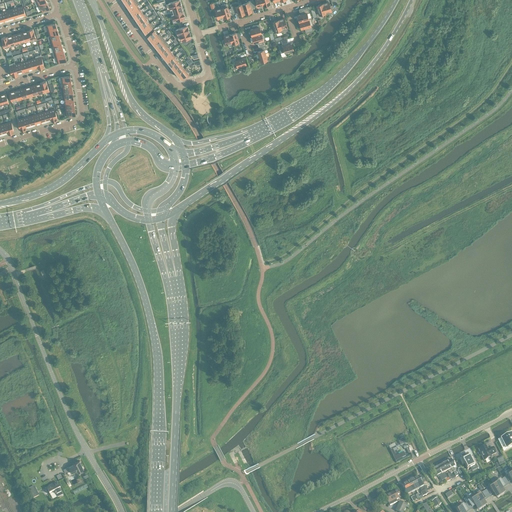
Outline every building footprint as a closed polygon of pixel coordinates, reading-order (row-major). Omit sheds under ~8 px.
[(135,0),(134,1),(127,6),(130,10),(137,5),(140,4),(137,0),(135,0)] [(179,0),(178,0),(169,3),(170,9),(181,6),(179,0)] [(252,0),(248,1),(248,2),(242,4),(245,13),(251,11),(251,8),(256,7),(253,0),(252,0)] [(49,7),(47,2),(39,6),(41,11),(49,7)] [(329,2),(323,4),(325,13),(334,10),(332,5),(330,6),(329,2)] [(224,17),(230,15),(226,3),(220,5),(221,8),(224,17)] [(238,12),(238,15),(245,13),(242,4),(236,6),(236,5),(231,7),(233,13),(238,12)] [(317,15),(325,13),(323,4),(317,5),(318,11),(316,11),(317,15)] [(133,15),(140,10),(137,5),(130,10),(133,15)] [(26,15),(23,6),(17,8),(20,17),(26,15)] [(181,6),(170,9),(172,15),(183,11),(183,9),(182,9),(181,6)] [(300,14),(298,15),(300,22),(309,19),(307,13),(309,13),(308,7),(302,9),(303,11),(300,12),(300,14)] [(221,8),(215,10),(218,19),(224,17),(221,8)] [(133,15),(136,19),(143,14),(140,10),(133,15)] [(183,11),(172,15),(174,21),(185,17),(184,14),(184,12),(183,12),(183,11)] [(143,14),(136,19),(139,24),(147,19),(149,17),(146,13),(143,14)] [(282,31),(288,30),(284,18),(278,20),(282,31)] [(311,18),(309,19),(300,22),(301,28),(304,28),(306,33),(313,30),(311,25),(313,25),(311,18)] [(147,19),(139,24),(142,28),(150,23),(147,19)] [(278,20),(272,22),(275,31),(276,33),(276,34),(282,32),(282,31),(278,20)] [(152,22),(150,23),(142,28),(145,33),(155,26),(152,22)] [(55,23),(47,25),(48,31),(57,28),(55,23)] [(253,29),(250,29),(252,36),(261,33),(259,27),(260,27),(259,24),(252,26),(253,29)] [(187,26),(176,29),(178,34),(189,31),(187,26)] [(31,42),(36,41),(33,29),(27,30),(30,40),(31,42)] [(154,30),(147,36),(151,40),(158,34),(154,30)] [(189,31),(178,34),(178,35),(180,34),(182,40),(191,37),(189,31)] [(236,32),(230,34),(233,43),(232,43),(233,46),(239,44),(238,38),(240,38),(239,32),(236,33),(236,32)] [(158,34),(151,40),(154,44),(161,39),(163,37),(160,33),(158,34)] [(264,33),(261,33),(252,36),(254,42),(257,42),(258,44),(264,42),(264,39),(265,39),(264,33)] [(225,40),(222,40),(224,46),(232,43),(233,43),(230,34),(224,36),(225,40)] [(1,38),(4,48),(10,46),(7,36),(1,38)] [(7,36),(10,46),(15,45),(12,36),(7,37),(7,36)] [(161,39),(154,44),(157,49),(164,43),(166,41),(163,37),(161,39)] [(293,50),(291,43),(287,45),(287,43),(288,43),(287,38),(284,39),(282,40),(281,40),(282,44),(278,45),(281,53),(285,51),(285,52),(293,50)] [(166,41),(157,49),(161,53),(168,47),(170,46),(166,41)] [(62,44),(53,46),(51,47),(52,52),(63,49),(62,44)] [(264,50),(267,49),(265,45),(258,47),(259,50),(260,49),(261,51),(258,51),(258,54),(256,54),(257,58),(259,57),(261,61),(267,59),(264,50)] [(168,47),(161,53),(164,57),(171,51),(168,47)] [(54,57),(65,54),(63,49),(52,52),(54,57)] [(167,61),(174,56),(171,51),(164,57),(167,61)] [(66,60),(65,54),(54,57),(56,63),(65,60),(66,60)] [(176,54),(167,61),(171,65),(178,60),(180,58),(176,54)] [(35,56),(36,58),(39,68),(44,67),(41,55),(35,56)] [(39,68),(36,58),(31,60),(33,69),(38,68),(39,68)] [(178,60),(171,65),(174,70),(181,64),(183,63),(180,58),(178,60)] [(244,58),(236,60),(236,58),(231,59),(233,68),(238,67),(238,66),(246,64),(244,58)] [(9,64),(13,76),(18,74),(15,64),(14,62),(9,64)] [(174,70),(176,73),(177,74),(184,68),(181,64),(174,70)] [(186,67),(184,68),(177,74),(181,78),(193,75),(186,67)] [(49,91),(46,81),(41,82),(44,92),(49,91)] [(10,92),(12,102),(18,100),(15,91),(10,92)] [(8,103),(6,94),(0,95),(3,104),(8,103)] [(54,109),(49,110),(52,120),(57,119),(54,109)] [(49,110),(44,112),(47,121),(51,120),(52,121),(52,120),(49,110)] [(23,118),(18,120),(21,130),(26,128),(23,118)] [(11,122),(5,123),(9,134),(14,132),(11,122)] [(5,123),(0,125),(3,134),(8,133),(8,134),(9,134),(5,123)] [(504,437),(498,440),(501,446),(504,445),(505,449),(511,445),(511,434),(509,437),(505,438),(504,437)] [(488,450),(486,446),(479,450),(485,461),(492,457),(491,456),(496,453),(493,447),(489,449),(490,450),(488,450)] [(460,459),(463,465),(465,464),(468,469),(477,465),(473,456),(472,456),(473,456),(470,458),(470,457),(469,458),(467,456),(460,459)] [(502,457),(497,460),(499,465),(505,462),(502,457)] [(452,459),(447,462),(452,470),(454,472),(456,477),(458,476),(454,468),(455,467),(452,459)] [(69,466),(72,474),(77,472),(84,469),(80,460),(73,464),(69,466)] [(447,462),(442,464),(446,471),(448,471),(449,472),(450,472),(451,474),(454,472),(452,470),(447,462)] [(442,464),(438,467),(441,474),(446,471),(442,464)] [(441,474),(438,467),(433,469),(437,476),(441,474)] [(426,495),(424,492),(427,491),(427,486),(424,486),(419,476),(415,479),(420,489),(422,492),(421,492),(423,496),(426,495)] [(415,479),(411,481),(416,491),(420,489),(415,479)] [(493,485),(501,496),(504,494),(500,488),(504,486),(500,480),(493,485)] [(412,493),(416,491),(411,481),(407,483),(412,493)] [(57,498),(63,495),(60,489),(57,482),(46,488),(49,494),(54,491),(55,493),(55,494),(55,495),(56,495),(57,498)] [(412,493),(407,483),(403,485),(407,493),(409,491),(410,494),(412,493)] [(501,496),(493,485),(487,489),(491,495),(494,493),(498,498),(501,496)] [(389,503),(401,497),(397,490),(385,496),(389,503)] [(474,495),(482,508),(485,506),(482,501),(486,498),(480,490),(474,495)] [(482,508),(474,495),(467,499),(472,508),(476,505),(479,510),(482,508)] [(438,498),(432,502),(436,507),(442,503),(438,498)] [(400,502),(395,511),(397,511),(403,511),(407,505),(400,502)] [(426,503),(423,506),(426,511),(430,511),(432,511),(426,503)] [(462,503),(455,507),(457,511),(465,511),(467,511),(462,503)]
